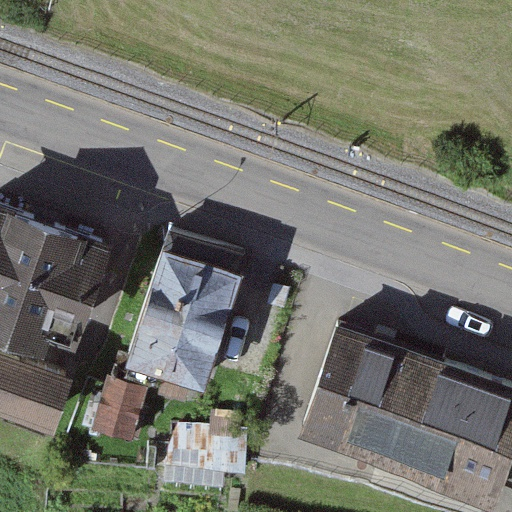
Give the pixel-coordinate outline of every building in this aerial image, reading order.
[(88,248),(0,214),(0,431),(17,437),(88,248)] [(226,285),(149,262),(117,369),(193,392),(226,285)] [(511,450),(511,396),(346,338),(313,429),(496,494),(511,450)] [(91,420),(132,437),(153,387),(112,370),(91,420)] [(232,479),(237,426),(177,420),(172,473),(232,479)]
